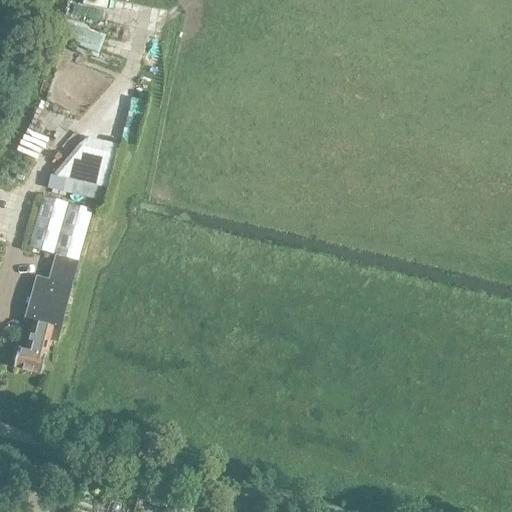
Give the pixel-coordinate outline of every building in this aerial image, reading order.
[(101,48),(105,32),(72,24),(68,41),(101,48)] [(53,46),(46,65),(61,71),(68,52),(53,46)] [(83,136),(52,174),(48,188),(99,200),(102,186),(108,187),(120,142),(83,136)] [(92,211),(43,197),(29,247),(55,254),(49,278),(37,275),(25,321),(32,323),(60,330),(92,211)] [(60,330),(32,323),(25,350),(15,348),(11,361),(15,362),(14,367),(42,375),(46,356),(48,356),(52,341),(57,342),(60,330)]
